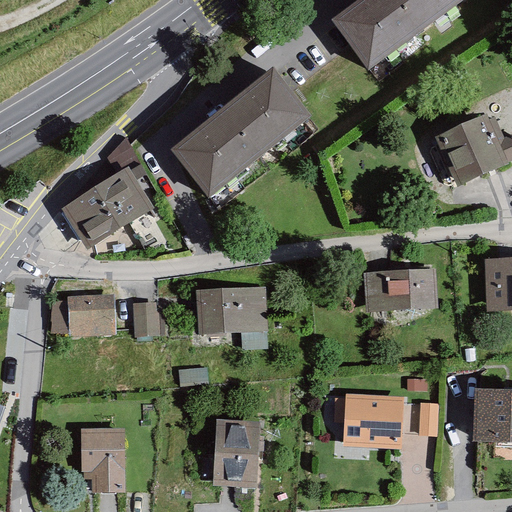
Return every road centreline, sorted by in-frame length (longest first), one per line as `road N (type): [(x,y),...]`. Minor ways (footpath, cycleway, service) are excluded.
road 1 (residential): [(44,264),(169,270),(511,228)]
road 2 (residential): [(174,24),(167,85),(52,200),(17,249)]
road 3 (residential): [(19,511),(44,264)]
road 4 (tertiary): [(0,133),(174,24)]
